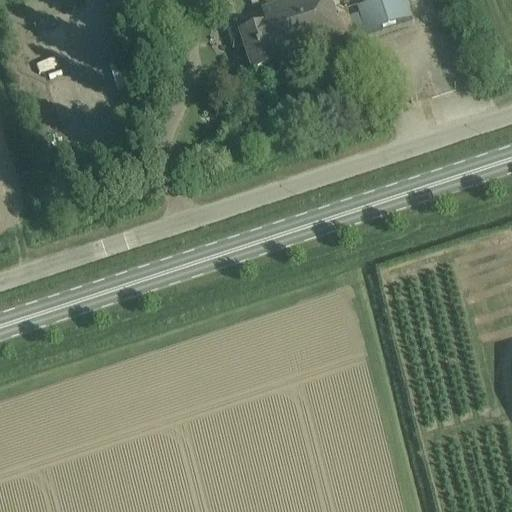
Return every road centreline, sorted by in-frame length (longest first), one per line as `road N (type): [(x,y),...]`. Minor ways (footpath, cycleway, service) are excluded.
road 1 (unclassified): [(0,280),(511,107)]
road 2 (primary): [(0,326),(511,159)]
